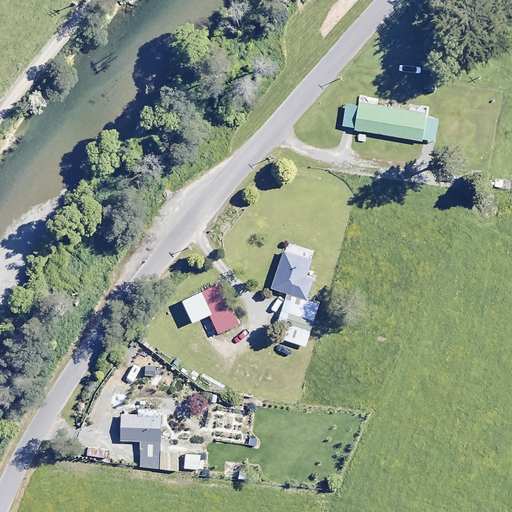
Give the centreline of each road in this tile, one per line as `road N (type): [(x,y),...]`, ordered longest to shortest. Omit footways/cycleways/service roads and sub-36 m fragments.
road 1 (unclassified): [(393,0),(254,149),(102,332),(58,393),(0,506)]
road 2 (unclassified): [(0,116),(92,0)]
